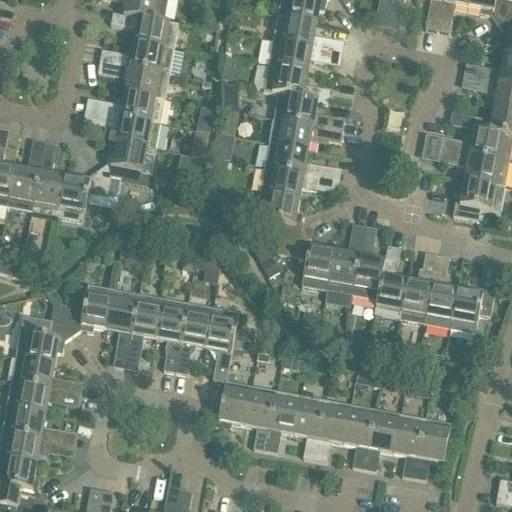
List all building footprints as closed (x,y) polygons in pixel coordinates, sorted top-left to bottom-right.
[(124,18),(120,17),(120,20),(163,28),(168,2),(157,0),(95,0),(96,0),(126,6),(124,18)] [(282,0),(278,22),(317,29),(320,15),(325,16),(327,5),(334,0),(282,0)] [(381,0),(378,21),(390,22),(393,0),(381,0)] [(393,0),(390,22),(402,25),(406,0),(408,0),(418,2),(418,0),(393,0)] [(438,38),(444,0),(418,0),(418,2),(432,5),(427,36),(438,38)] [(468,11),(470,0),(444,0),(438,38),(449,40),(455,9),(468,11)] [(511,0),(470,0),(468,11),(481,14),(480,20),(493,22),(497,29),(511,19),(511,0)] [(111,30),(137,35),(135,46),(174,54),(178,30),(163,28),(120,20),(113,18),(111,30)] [(511,19),(497,29),(502,37),(500,49),(506,49),(503,63),(511,64),(511,19)] [(317,29),(278,22),(274,46),(344,59),(346,48),(315,42),(317,29)] [(174,54),(135,46),(133,60),(102,55),(100,66),(169,79),(174,54)] [(269,71),(308,78),(311,65),(342,71),(344,59),(274,46),(269,71)] [(501,77),(485,73),(483,85),(511,90),(511,64),(503,63),(501,77)] [(98,78),(129,83),(126,97),(164,104),(169,79),(100,66),(98,78)] [(269,71),(265,96),(279,98),(318,106),(321,106),(323,95),(306,92),(308,78),(269,71)] [(511,90),(483,85),(481,97),(497,100),(494,112),(511,115),(511,90)] [(222,89),(224,116),(226,116),(239,117),(237,91),(222,89)] [(164,104),(126,97),(124,110),(96,104),(94,117),(106,119),(160,129),(164,104)] [(274,123),(345,137),(347,126),(316,120),(318,106),(279,98),(274,123)] [(475,123),(473,134),(475,134),(511,141),(511,115),(494,112),(492,126),(475,123)] [(234,144),(239,117),(226,116),(224,116),(220,141),(234,144)] [(103,131),(119,134),(116,147),(155,154),(160,129),(106,119),(103,131)] [(270,148),(309,156),(311,143),(343,149),(345,137),(274,123),(270,148)] [(438,153),(509,166),(511,150),(511,141),(475,134),(472,148),(440,142),(438,153)] [(14,174),(7,212),(32,217),(45,147),(33,144),(27,176),(14,174)] [(57,222),(64,183),(51,181),(56,149),(45,147),(32,217),(57,222)] [(116,147),(114,160),(108,159),(106,171),(98,177),(108,192),(106,203),(117,205),(121,184),(145,188),(147,179),(150,179),(155,154),(116,147)] [(265,173),(320,183),(322,172),(306,169),(309,156),(270,148),(265,173)] [(230,154),(217,152),(214,163),(228,166),(230,154)] [(509,166),(438,153),(436,165),(468,171),(465,184),(504,191),(509,166)] [(0,155),(0,211),(7,212),(14,174),(2,172),(5,156),(0,155)] [(320,183),(265,173),(260,198),(299,205),(302,193),(317,196),(320,183)] [(87,199),(106,203),(108,192),(98,177),(91,181),(79,179),(77,185),(64,183),(57,222),(82,227),(87,199)] [(453,221),(478,226),(480,214),(500,217),(504,191),(465,184),(463,198),(457,197),(453,221)] [(283,229),(280,248),(290,250),(306,240),(300,230),(302,219),(297,218),(299,205),(260,198),(255,224),(283,229)] [(118,201),(117,208),(121,217),(125,225),(137,219),(127,203),(118,201)] [(121,217),(115,220),(119,228),(125,225),(121,217)] [(353,301),(366,230),(354,228),(349,260),(336,258),(328,296),(353,301)] [(376,321),(386,264),(386,263),(385,267),(372,264),(378,233),(366,230),(353,301),(378,306),(375,321),(376,321)] [(278,259),(308,264),(303,292),(328,296),(336,258),(323,255),(324,250),(311,248),(306,240),(290,250),(280,248),(278,259)] [(386,264),(376,321),(400,326),(407,287),(395,285),(401,254),(389,251),(386,264)] [(424,330),(437,261),(426,258),(420,290),(407,287),(400,326),(424,330)] [(159,259),(157,268),(171,270),(172,261),(165,260),(159,259)] [(437,261),(424,330),(449,335),(457,296),(444,294),(449,263),(437,261)] [(84,319),(65,315),(63,327),(74,341),(81,336),(94,339),(95,333),(107,335),(114,296),(90,292),(84,319)] [(479,319),(491,321),(496,297),(472,293),(471,299),(457,296),(449,335),(476,340),(479,319)] [(129,355),(139,301),(114,296),(107,335),(120,337),(118,353),(129,355)] [(157,344),(164,306),(139,301),(129,355),(141,357),(144,342),(157,344)] [(170,347),(164,378),(176,380),(189,310),(164,306),(157,344),(170,347)] [(187,382),(193,351),(207,354),(214,315),(189,310),(176,380),(187,382)] [(65,315),(54,313),(51,327),(24,322),(16,362),(55,370),(58,357),(63,358),(65,347),(74,341),(63,327),(65,315)] [(214,315),(207,354),(219,356),(214,386),(227,389),(233,353),(251,356),(252,348),(242,335),(237,334),(239,320),(214,315)] [(360,353),(359,357),(368,358),(369,354),(370,346),(361,344),(360,353)] [(12,387),(82,400),(84,389),(53,383),(55,370),(16,362),(12,387)] [(283,364),(281,372),(291,374),(292,366),(292,364),(283,363),(283,364)] [(474,374),(473,378),(486,381),(487,376),(489,368),(476,365),(474,374)] [(359,378),(357,389),(369,392),(371,381),(371,379),(359,377),(359,378)] [(384,383),(383,390),(392,391),(393,385),(393,382),(384,380),(384,383)] [(7,412),(46,419),(49,407),(80,413),(82,400),(12,387),(7,412)] [(227,389),(223,410),(214,408),(209,431),(230,436),(232,430),(245,432),(253,393),(227,389)] [(253,393),(245,432),(259,435),(255,456),(266,458),(278,398),(253,393)] [(278,460),(282,439),(295,442),(302,403),(278,398),(266,458),(278,460)] [(308,444),(304,465),(316,467),(327,407),(302,403),(295,442),(308,444)] [(328,469),(332,448),(345,451),(352,412),(327,407),(316,467),(328,469)] [(46,419),(7,412),(2,436),(58,446),(59,435),(44,432),(46,419)] [(358,453),(354,474),(366,476),(377,416),(352,412),(345,451),(358,453)] [(377,478),(382,457),(394,459),(401,421),(377,416),(366,476),(377,478)] [(407,462),(403,483),(415,485),(426,425),(401,421),(394,459),(407,462)] [(430,466),(445,469),(452,430),(426,425),(415,485),(427,487),(430,466)] [(0,449),(0,461),(37,468),(39,456),(55,459),(58,446),(2,436),(0,449)] [(0,511),(17,511),(18,511),(21,511),(30,511),(43,503),(38,495),(39,484),(34,483),(37,468),(0,461),(0,511)] [(496,498),(511,500),(511,488),(498,486),(496,498)] [(100,511),(104,494),(92,492),(88,511),(100,511)] [(177,511),(181,494),(171,492),(166,511),(177,511)] [(104,494),(100,511),(112,511),(116,497),(104,494)] [(189,511),(193,496),(181,494),(177,511),(189,511)] [(511,511),(511,500),(496,498),(494,510),(511,511)] [(50,511),(48,511),(43,503),(30,511),(21,511),(18,511),(17,511),(50,511)]
